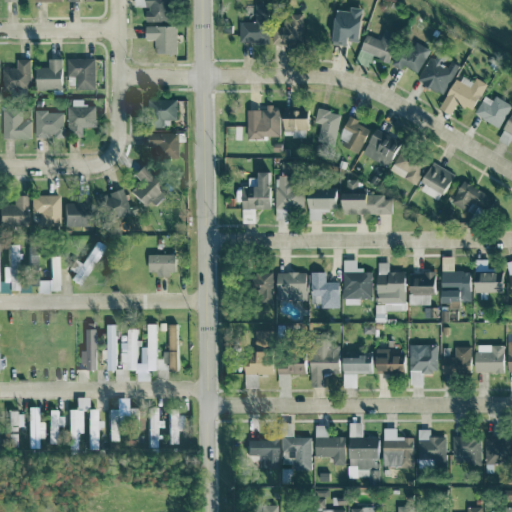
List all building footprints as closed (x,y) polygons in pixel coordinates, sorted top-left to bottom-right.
[(145,20),(166,20),(166,0),(133,0),(133,5),(145,6),(145,20)] [(253,20),(238,20),(238,41),(266,42),(267,19),(265,19),(265,3),(254,3),(253,20)] [(329,42),(345,44),(346,39),(356,40),(361,7),(348,5),(348,10),(334,8),(329,42)] [(271,43),(302,43),(302,14),(282,14),(282,25),(271,25),(271,43)] [(154,53),(176,52),(175,24),(144,25),(144,38),(153,38),(154,53)] [(395,31),(383,27),(380,38),(364,33),(358,50),(386,59),(395,31)] [(411,47),(401,43),(392,64),(400,67),(401,64),(417,71),(428,46),(414,40),(411,47)] [(441,93),(457,66),(446,60),(446,59),(432,51),(416,79),(441,93)] [(367,65),(369,58),(358,55),(357,62),(367,65)] [(93,56),(65,57),(65,75),(74,75),(74,88),(94,88),(93,56)] [(2,66),(1,87),(29,87),(29,58),(15,57),(15,67),(2,66)] [(34,89),(60,88),(60,57),(47,57),(47,66),(34,66),(34,89)] [(445,95),(473,108),(485,81),(474,76),(471,81),(455,74),(445,95)] [(492,99),(484,94),(473,113),(498,126),(510,104),(494,95),(492,99)] [(81,98),(66,98),(67,136),(80,136),(80,127),(94,126),(94,105),(82,105),(81,98)] [(175,98),(144,98),(145,126),(162,126),(162,118),(175,118),(175,98)] [(245,109),(246,136),(279,136),(278,104),(264,105),(264,108),(245,109)] [(29,137),(29,107),(1,107),(2,137),(29,137)] [(307,134),(306,107),(281,107),(282,135),(307,134)] [(314,121),(320,122),(317,138),(334,142),(341,113),(317,107),(314,121)] [(33,136),(62,137),(62,110),(33,110),(33,136)] [(511,134),(511,110),(498,139),(508,143),(511,134)] [(369,125),(347,117),(337,144),(359,152),(369,125)] [(362,153),(386,165),(399,139),(374,127),(362,153)] [(175,157),(176,132),(144,132),(144,146),(155,146),(155,157),(175,157)] [(416,182),(427,159),(401,147),(390,170),(416,182)] [(438,199),(452,172),(431,160),(416,187),(438,199)] [(131,174),(138,180),(128,191),(144,206),(150,200),(154,203),(162,194),(157,190),(163,183),(141,164),(131,174)] [(241,222),(254,222),(254,207),(267,207),(267,170),(255,170),(255,185),(236,185),(236,199),(241,199),(241,222)] [(303,207),(302,184),(287,184),(287,173),(274,174),(274,208),(303,207)] [(391,213),(391,195),(365,195),(365,187),(357,187),(356,178),(345,178),(345,191),(339,191),(340,213),(391,213)] [(494,197),(462,180),(450,201),(464,209),(469,201),(487,210),(494,197)] [(306,219),(320,218),(320,211),(335,210),(335,185),(306,186),(306,219)] [(133,204),(126,206),(122,189),(94,196),(100,220),(135,212),(133,204)] [(12,204),(0,204),(0,225),(25,226),(26,195),(12,194),(12,204)] [(58,194),(30,195),(30,212),(39,212),(39,228),(59,227),(58,194)] [(81,202),(62,202),(62,225),(81,226),(81,202)] [(73,272),(69,278),(78,284),(103,245),(95,240),(80,263),(72,258),(66,268),(73,272)] [(48,291),(48,279),(36,279),(35,251),(28,251),(28,278),(18,278),(18,292),(29,292),(28,285),(36,285),(37,291),(48,291)] [(147,272),(174,272),(173,252),(146,253),(147,272)] [(49,289),(59,289),(59,255),(48,255),(49,289)] [(453,255),(440,255),(440,301),(449,302),(449,307),(459,307),(459,300),(469,300),(469,269),(453,269),(453,255)] [(342,304),(358,304),(359,296),(371,296),(372,269),(356,269),(356,258),(342,258),(342,304)] [(487,258),(473,258),(474,291),(502,290),(501,268),(487,269),(487,258)] [(404,270),(388,270),(388,261),(375,261),(376,310),(405,310),(404,270)] [(271,271),(251,271),(251,300),(271,301),(271,271)] [(324,271),(309,271),(309,302),(319,302),(319,307),(338,306),(338,280),(324,280),(324,271)] [(432,304),(433,272),(409,271),(408,303),(432,304)] [(0,290),(8,291),(7,280),(0,280),(0,290)] [(156,322),(147,322),(147,349),(143,349),(143,361),(147,361),(147,369),(157,369),(156,322)] [(105,368),(115,368),(116,323),(106,323),(105,368)] [(176,370),(176,323),(168,323),(168,350),(163,350),(163,362),(168,362),(168,370),(176,370)] [(95,327),(84,328),(84,368),(96,368),(95,327)] [(126,352),(121,352),(120,361),(127,361),(127,368),(137,369),(138,327),(127,327),(126,352)] [(268,373),(268,329),(255,329),(255,349),(243,349),(243,386),(257,386),(257,373),(268,373)] [(321,372),(338,372),(337,341),(314,341),(314,351),(308,351),(309,385),(322,385),(321,372)] [(409,370),(436,370),(437,343),(409,343),(409,370)] [(502,371),(503,344),(475,343),(474,371),(502,371)] [(470,345),(454,345),(454,355),(441,355),(441,371),(469,372),(470,345)] [(388,347),(374,347),(374,370),(402,370),(402,354),(388,354),(388,347)] [(278,373),(304,372),(304,352),(277,352),(278,373)] [(356,386),(355,372),(370,372),(369,354),(341,354),(341,387),(356,386)] [(86,380),(87,368),(76,368),(75,380),(86,380)] [(87,396),(75,397),(75,408),(67,409),(68,444),(77,444),(77,432),(81,432),(80,409),(87,409),(87,396)] [(36,406),(26,407),(26,448),(37,447),(37,438),(42,438),(42,422),(36,422),(36,406)] [(147,446),(159,447),(160,420),(157,420),(158,407),(148,407),(147,446)] [(96,408),(86,409),(87,449),(98,448),(97,420),(96,420),(96,408)] [(108,441),(118,440),(117,408),(107,409),(108,441)] [(127,408),(128,432),(136,432),(136,428),(144,428),(143,408),(127,408)] [(180,408),(167,408),(168,443),(181,443),(180,408)] [(61,426),(62,416),(55,416),(55,409),(47,409),(46,443),(56,444),(56,426),(61,426)] [(5,412),(6,447),(16,447),(16,426),(21,426),(21,411),(5,412)] [(293,422),(280,422),(279,463),(294,463),(294,469),(310,469),(310,436),(293,435),(293,422)] [(377,435),(361,435),(361,422),(347,422),(347,476),(368,476),(368,482),(376,482),(377,435)] [(344,436),(326,435),(326,424),(314,424),(314,455),(332,455),(332,463),(343,464),(344,436)] [(382,465),(411,465),(412,436),(395,435),(395,427),(382,427),(382,465)] [(445,436),(429,435),(429,428),(417,428),(416,465),(444,466),(445,436)] [(452,435),(452,464),(479,465),(479,436),(452,435)] [(511,458),(511,435),(484,436),(485,463),(511,461),(511,458)] [(276,467),(276,437),(245,438),(245,455),(261,454),(261,467),(276,467)] [(511,488),(500,488),(500,498),(511,498),(511,488)]
